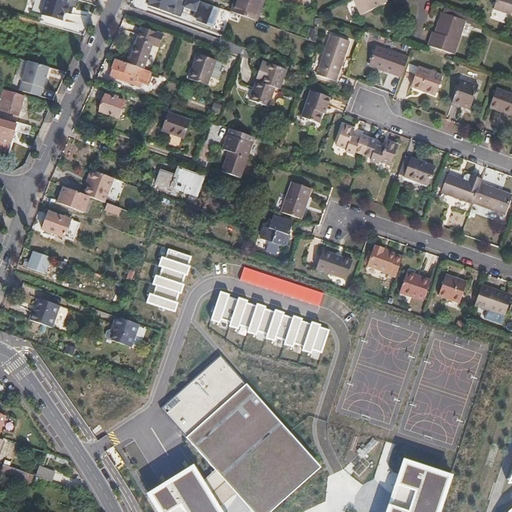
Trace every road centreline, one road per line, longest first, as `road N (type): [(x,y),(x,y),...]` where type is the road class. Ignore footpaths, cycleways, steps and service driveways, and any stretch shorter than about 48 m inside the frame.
road 1 (residential): [(116,0),(30,189)]
road 2 (residential): [(0,353),(42,399),(111,511)]
road 3 (residential): [(511,270),(360,218),(338,223)]
road 4 (residential): [(511,165),(381,117),(368,101)]
